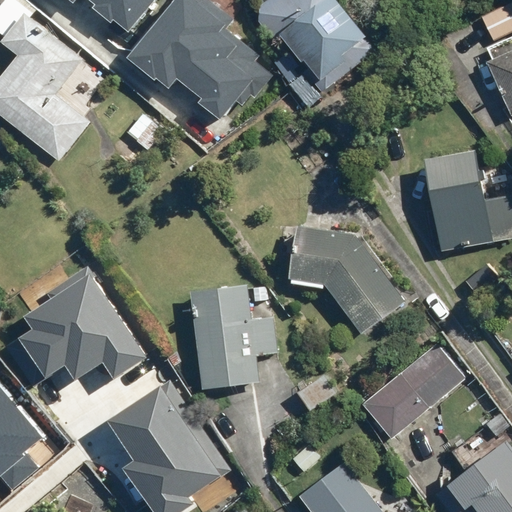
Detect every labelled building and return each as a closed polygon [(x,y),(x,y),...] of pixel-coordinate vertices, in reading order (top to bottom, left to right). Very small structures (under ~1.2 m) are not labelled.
[(88,61),(13,0),(6,0),(0,8),(0,37),(21,54),(0,79),(0,113),(61,163),(95,121),(61,94),(88,61)] [(73,0),(121,38),(152,0),(73,0)] [(262,87),(218,28),(222,23),(194,0),(184,0),(132,61),(165,89),(177,75),(213,123),(262,87)] [(341,0),(262,0),(262,33),(288,36),(330,91),(382,52),(341,0)] [(511,4),(483,16),(492,40),(511,32),(511,4)] [(511,54),(492,62),(511,109),(511,54)] [(151,109),(127,132),(151,155),(174,133),(151,109)] [(480,151),(429,159),(445,253),(511,239),(511,195),(487,200),(480,151)] [(364,332),(407,301),(357,232),(299,225),(293,281),(331,285),(364,332)] [(146,355),(89,271),(31,310),(37,320),(22,330),(53,377),(68,367),(75,377),(90,367),(102,384),(146,355)] [(250,283),(193,289),(203,391),(264,385),(262,357),(280,356),(276,318),(253,320),(250,283)] [(465,379),(438,347),(368,406),(394,438),(465,379)] [(328,371),(299,391),(314,412),(343,392),(328,371)] [(222,477),(167,384),(111,416),(135,457),(122,465),(149,511),(174,511),(193,501),(189,495),(222,477)] [(511,511),(511,442),(510,440),(438,490),(453,511),(511,511)] [(0,492),(21,475),(0,449),(0,492)] [(381,511),(347,463),(302,494),(315,511),(381,511)]
